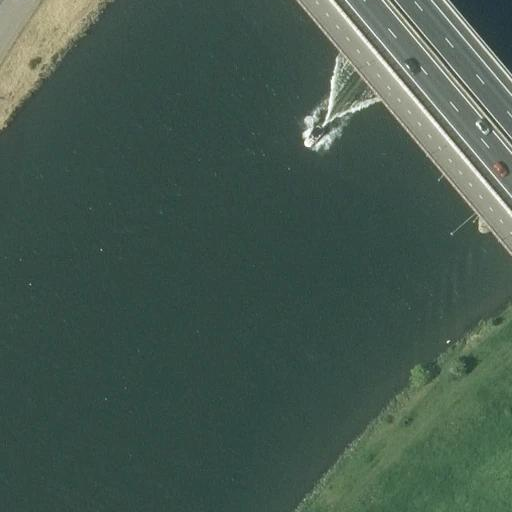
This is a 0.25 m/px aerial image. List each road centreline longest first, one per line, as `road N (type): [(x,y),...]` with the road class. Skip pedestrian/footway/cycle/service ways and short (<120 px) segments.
road 1 (unclassified): [(511,236),(313,0)]
road 2 (motorway): [(360,0),(511,180)]
road 3 (motorway): [(511,119),(411,0)]
